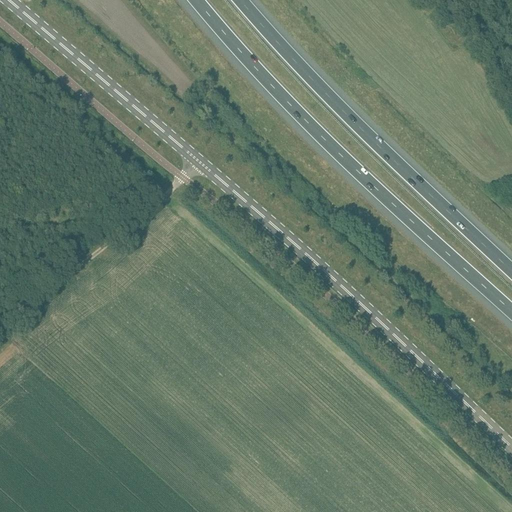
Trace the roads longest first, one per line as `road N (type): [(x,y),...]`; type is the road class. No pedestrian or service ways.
road 1 (tertiary): [(511,447),(305,252),(10,0)]
road 2 (motorway): [(197,0),(318,133),(511,312)]
road 3 (motorway): [(511,271),(238,0)]
road 4 (track): [(182,177),(0,325)]
